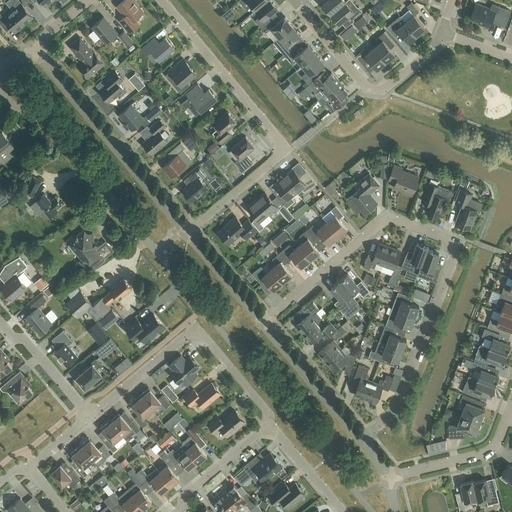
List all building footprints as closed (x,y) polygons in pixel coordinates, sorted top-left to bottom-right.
[(12,10),(24,24),(33,17),(24,6),(30,1),(28,0),(20,0),(22,2),(19,4),(16,0),(12,0),(7,5),(12,10)] [(142,12),(132,0),(123,0),(117,6),(126,16),(120,20),(129,31),(138,24),(134,19),(142,12)] [(251,5),(255,10),(267,0),(239,0),(238,1),(245,9),(251,5)] [(277,8),(270,0),(267,0),(255,10),(260,16),(255,21),(262,29),(271,21),(267,16),(277,8)] [(330,14),(345,2),(343,0),(327,0),(322,4),(330,14)] [(330,14),(338,24),(349,15),(353,19),(362,12),(352,0),(347,0),(345,2),(330,14)] [(405,22),(416,35),(425,28),(414,15),(419,11),(411,2),(406,6),(414,15),(405,22)] [(490,9),(476,3),(470,18),(483,23),(482,25),(489,27),(491,22),(504,26),(510,11),(492,4),(490,9)] [(24,24),(12,10),(3,18),(0,14),(0,23),(0,24),(5,20),(15,32),(24,24)] [(117,33),(103,17),(92,27),(106,43),(117,33)] [(271,28),(279,38),(292,26),(284,17),(275,25),(271,21),(262,29),(265,33),(271,28)] [(395,19),(386,27),(394,36),(399,32),(407,43),(416,35),(405,22),(400,26),(395,19)] [(281,52),(285,56),(294,48),(291,44),(301,36),(292,26),(279,38),(287,47),(281,52)] [(134,42),(125,30),(118,36),(127,47),(134,42)] [(379,43),(374,47),(386,62),(395,55),(387,45),(391,41),(384,32),(375,39),(379,43)] [(93,53),(80,37),(69,46),(83,62),(78,66),(88,78),(104,64),(94,53),(93,53)] [(141,48),(146,54),(151,50),(159,60),(174,48),(166,38),(157,45),(152,39),(141,48)] [(285,56),(292,64),(297,60),(302,66),(316,54),(308,44),(298,53),(294,48),(285,56)] [(377,70),(386,62),(374,47),(368,52),(365,48),(355,56),(363,65),(369,60),(377,70)] [(308,84),(318,76),(314,72),(324,64),(316,54),(302,66),(307,72),(301,76),(308,84)] [(195,73),(183,59),(169,71),(174,77),(170,81),(180,93),(190,85),(186,80),(195,73)] [(123,80),(115,71),(105,79),(109,83),(99,92),(108,102),(123,89),(119,83),(123,80)] [(326,94),(339,82),(331,72),(321,81),(318,76),(308,84),(315,92),(321,88),(326,94)] [(339,82),(326,94),(330,100),(325,104),(332,112),(341,104),(338,100),(347,92),(339,82)] [(203,91),(198,84),(186,94),(200,112),(216,98),(209,89),(203,94),(202,92),(203,91)] [(170,105),(176,101),(172,96),(167,100),(170,105)] [(144,120),(131,104),(119,115),(131,130),(144,120)] [(162,111),(157,105),(145,116),(150,121),(162,111)] [(362,113),(359,109),(353,113),(356,117),(362,113)] [(236,122),(227,111),(213,124),(217,128),(212,133),(221,143),(232,135),(227,129),(236,122)] [(164,126),(159,120),(149,128),(154,133),(142,143),(152,155),(168,141),(159,131),(164,126)] [(13,145),(2,132),(0,133),(0,158),(2,162),(11,155),(7,150),(13,145)] [(254,146),(246,136),(231,148),(239,158),(234,162),(239,169),(250,160),(245,154),(254,146)] [(183,150),(185,148),(181,142),(167,154),(171,159),(162,167),(171,177),(191,160),(183,150)] [(214,154),(222,147),(218,142),(210,148),(214,154)] [(401,168),(394,165),(388,179),(395,182),(393,188),(402,191),(402,192),(411,196),(418,177),(400,170),(401,168)] [(208,177),(200,167),(189,176),(193,181),(182,190),(191,201),(207,188),(202,182),(208,177)] [(293,169),(283,177),(296,193),(306,185),(309,189),(317,183),(307,171),(299,177),(293,169)] [(379,186),(369,174),(355,185),(358,189),(350,197),(351,198),(346,202),(356,214),(361,210),(364,214),(377,203),(370,195),(371,194),(371,192),(370,191),(378,185),(379,186)] [(41,181),(33,176),(24,192),(32,197),(32,196),(36,201),(49,216),(57,209),(56,208),(61,204),(55,197),(50,201),(44,194),(40,198),(35,191),(41,181)] [(296,193),(283,177),(274,185),(281,193),(276,197),(283,205),(286,208),(294,201),(291,197),(296,193)] [(468,180),(461,178),(459,185),(466,187),(468,180)] [(453,191),(438,186),(428,182),(421,201),(428,204),(425,212),(438,217),(446,198),(450,200),(453,191)] [(317,195),(321,201),(329,197),(324,190),(317,195)] [(472,195),(459,190),(455,203),(462,205),(455,223),(469,229),(476,210),(467,207),(472,195)] [(265,193),(256,200),(268,215),(277,207),(265,193)] [(268,215),(256,200),(247,208),(256,218),(251,222),(259,231),(264,227),(260,222),(268,215)] [(286,208),(283,205),(278,209),(289,221),(294,217),(286,208)] [(335,215),(326,223),(338,238),(348,230),(338,219),(343,215),(335,206),(331,210),(335,215)] [(242,225),(236,217),(217,232),(228,245),(241,234),(246,239),(257,230),(248,220),(242,225)] [(312,225),(308,229),(316,238),(320,235),(329,246),(338,238),(326,223),(317,230),(312,225)] [(298,246),(311,261),(320,253),(311,242),(316,238),(308,229),(299,236),(304,242),(298,246)] [(86,235),(83,230),(75,237),(74,235),(67,241),(69,244),(68,246),(73,252),(75,251),(82,259),(80,261),(87,269),(101,257),(94,249),(97,247),(92,241),(92,235),(86,235)] [(279,245),(288,237),(284,232),(275,240),(279,245)] [(266,242),(260,235),(256,239),(262,246),(266,242)] [(263,254),(269,260),(280,249),(274,243),(263,254)] [(383,265),(390,248),(379,243),(373,258),(367,256),(363,268),(369,270),(370,267),(374,268),(376,263),(383,265)] [(421,266),(428,248),(417,243),(412,257),(406,255),(401,268),(413,272),(416,263),(421,265),(421,266)] [(311,261),(298,246),(293,250),(289,245),(280,252),(288,261),(293,258),(302,269),(311,261)] [(401,252),(390,248),(383,265),(394,269),(390,278),(396,280),(401,269),(395,267),(401,252)] [(417,276),(434,282),(439,269),(434,267),(439,254),(428,250),(428,248),(421,266),(417,276)] [(284,265),(288,261),(280,252),(276,256),(280,261),(271,269),(284,284),(293,276),(284,265)] [(27,266),(19,257),(5,266),(0,272),(0,277),(1,279),(5,284),(0,288),(11,301),(17,295),(17,292),(22,293),(22,291),(27,287),(16,275),(27,266)] [(275,292),(284,284),(271,269),(266,273),(262,268),(258,272),(256,270),(252,274),(261,284),(265,281),(275,292)] [(339,281),(351,295),(357,290),(363,297),(370,291),(361,281),(356,285),(347,274),(339,281)] [(48,284),(42,276),(34,282),(40,290),(48,284)] [(131,288),(123,279),(109,290),(110,291),(102,298),(93,305),(80,290),(66,303),(78,317),(86,310),(94,319),(109,307),(108,305),(116,298),(117,300),(131,288)] [(357,302),(351,295),(339,281),(330,288),(339,299),(334,304),(343,314),(357,302)] [(511,281),(511,286),(505,284),(503,288),(501,294),(511,297),(511,281)] [(392,283),(391,288),(407,292),(408,288),(392,283)] [(46,292),(51,298),(58,292),(53,286),(46,292)] [(398,292),(392,308),(415,317),(419,306),(407,302),(409,296),(398,292)] [(503,306),(500,313),(511,317),(511,303),(511,299),(511,297),(501,294),(500,293),(496,303),(503,306)] [(47,300),(43,295),(30,306),(34,310),(25,318),(39,334),(51,323),(38,307),(47,300)] [(295,325),(303,334),(317,322),(321,319),(316,313),(319,310),(313,303),(304,310),(307,315),(295,325)] [(415,317),(392,308),(385,325),(397,329),(399,323),(411,327),(415,317)] [(118,317),(113,311),(106,316),(111,323),(118,317)] [(511,317),(500,313),(498,320),(491,318),(487,327),(500,332),(502,327),(511,330),(511,317)] [(140,335),(145,341),(163,326),(154,314),(142,324),(139,321),(137,319),(126,328),(135,339),(140,335)] [(98,342),(105,336),(94,322),(86,328),(98,342)] [(323,329),(317,322),(303,334),(311,343),(323,333),(327,338),(330,334),(335,340),(346,331),(341,326),(336,330),(330,323),(323,329)] [(386,344),(402,351),(406,340),(394,335),(396,330),(385,325),(379,341),(386,344)] [(492,340),(489,348),(506,355),(510,344),(497,339),(499,334),(485,328),(481,337),(492,340)] [(53,350),(65,365),(76,356),(67,345),(72,341),(62,329),(51,339),(58,347),(53,350)] [(116,345),(110,337),(94,350),(97,353),(101,358),(116,345)] [(319,353),(326,362),(341,350),(333,341),(319,353)] [(398,361),(402,351),(386,344),(382,355),(370,351),(368,357),(391,366),(393,359),(398,361)] [(506,355),(489,348),(480,345),(474,360),(487,365),(489,360),(503,365),(506,355)] [(341,350),(326,362),(334,371),(343,363),(346,366),(344,372),(348,374),(355,356),(348,353),(345,355),(341,350)] [(0,377),(12,367),(1,354),(0,355),(0,354),(0,377)] [(101,364),(95,357),(90,362),(91,363),(75,377),(84,387),(91,382),(92,383),(101,376),(99,374),(101,373),(96,368),(101,364)] [(199,368),(190,357),(183,362),(179,357),(169,365),(173,370),(170,373),(180,384),(183,382),(185,384),(197,375),(195,372),(199,368)] [(485,371),(487,365),(474,360),(471,368),(480,372),(477,379),(495,386),(499,376),(485,371)] [(354,395),(365,399),(371,381),(367,380),(368,377),(366,376),(369,368),(365,367),(359,365),(354,378),(360,380),(354,395)] [(371,381),(365,399),(376,403),(381,388),(388,391),(388,389),(395,392),(403,371),(396,368),(394,374),(395,375),(394,378),(386,375),(384,381),(380,379),(378,384),(371,381)] [(21,379),(17,374),(0,387),(3,391),(8,390),(11,393),(10,394),(15,400),(16,399),(19,403),(32,392),(21,379)] [(495,386),(477,379),(468,376),(465,383),(462,392),(475,397),(477,391),(491,396),(495,386)] [(221,394),(211,383),(198,394),(194,390),(184,398),(191,406),(198,400),(204,408),(221,394)] [(148,388),(139,396),(152,411),(161,403),(165,408),(170,404),(162,395),(158,399),(148,388)] [(462,414),(480,421),(485,409),(475,405),(477,400),(462,395),(460,402),(462,405),(465,406),(462,414)] [(152,411),(139,396),(130,403),(139,414),(135,418),(142,427),(147,423),(143,418),(152,411)] [(245,422),(235,411),(222,421),(217,416),(207,424),(216,434),(221,429),(227,437),(245,422)] [(109,421),(122,436),(125,440),(135,432),(140,438),(144,434),(132,420),(128,424),(119,413),(109,421)] [(480,421),(462,414),(457,427),(455,427),(455,425),(449,426),(449,438),(455,438),(455,436),(463,436),(465,430),(476,434),(480,421)] [(182,428),(189,422),(186,419),(179,424),(182,428)] [(113,443),(122,436),(109,421),(100,428),(109,439),(105,443),(113,452),(117,448),(113,443)] [(182,443),(187,449),(198,463),(207,455),(201,448),(203,446),(206,444),(191,427),(186,431),(190,436),(182,443)] [(162,437),(157,441),(162,447),(167,443),(162,437)] [(92,461),(97,467),(107,459),(106,458),(110,454),(103,445),(98,449),(89,438),(79,446),(92,461)] [(92,461),(79,446),(70,453),(80,464),(75,468),(83,478),(91,471),(87,465),(92,461)] [(189,470),(198,463),(187,449),(178,456),(173,450),(168,454),(167,454),(172,459),(175,464),(180,459),(189,470)] [(167,454),(168,454),(164,450),(159,454),(166,463),(172,459),(167,454)] [(275,458),(270,453),(271,454),(259,464),(254,458),(243,467),(251,477),(257,472),(265,481),(282,467),(278,462),(279,461),(276,457),(275,458)] [(128,459),(122,463),(125,468),(132,464),(128,459)] [(59,466),(57,464),(48,472),(53,477),(54,476),(62,486),(68,481),(73,487),(77,485),(76,483),(80,479),(73,470),(68,474),(60,465),(59,466)] [(511,466),(510,464),(502,474),(502,475),(500,477),(506,482),(508,479),(511,482),(511,466)] [(168,465),(159,472),(170,486),(179,478),(168,465)] [(150,480),(162,493),(170,486),(159,472),(156,468),(147,476),(141,469),(136,473),(144,482),(149,478),(150,480)] [(144,482),(136,473),(131,478),(138,487),(144,482)] [(473,481),(478,501),(486,499),(487,505),(499,502),(495,489),(489,491),(486,480),(474,483),(473,481)] [(478,501),(473,481),(460,484),(463,495),(456,497),(459,510),(471,507),(469,501),(477,499),(478,501)] [(289,488),(285,482),(268,496),(276,506),(282,501),(288,508),(299,499),(302,499),(303,496),(305,494),(303,492),(303,490),(301,487),(299,487),(295,483),(289,488)] [(93,489),(99,492),(102,486),(96,483),(93,489)] [(224,493),(237,509),(245,503),(250,510),(257,504),(247,493),(245,494),(243,497),(233,485),(224,493)] [(132,495),(143,509),(152,501),(140,488),(132,495)] [(130,511),(139,511),(143,509),(132,495),(131,496),(127,491),(118,498),(114,492),(109,496),(116,505),(121,501),(130,511)] [(223,511),(234,511),(237,509),(224,493),(214,501),(223,511)] [(116,505),(109,496),(103,501),(107,505),(111,510),(116,505)] [(44,511),(32,498),(25,504),(20,498),(7,509),(10,511),(44,511)] [(72,505),(76,511),(84,505),(80,499),(72,505)]
